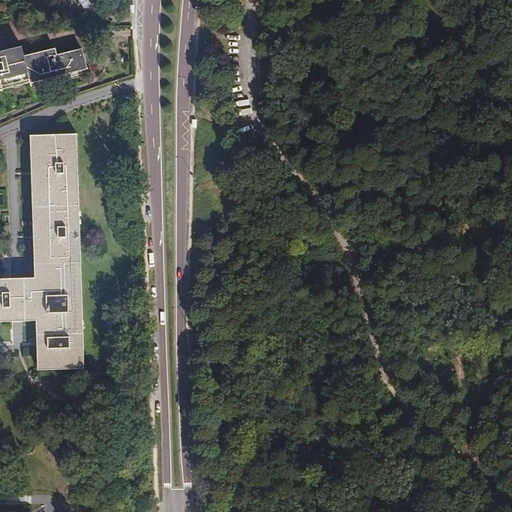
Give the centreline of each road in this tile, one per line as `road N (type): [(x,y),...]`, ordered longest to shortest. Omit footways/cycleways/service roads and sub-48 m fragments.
road 1 (track): [(511,497),(409,412),(381,374),(331,219),(251,119),(245,0)]
road 2 (primary): [(189,511),(178,230),(190,0)]
road 3 (primary): [(151,0),(168,511)]
road 4 (track): [(511,258),(470,309),(462,342),(463,398),(492,511)]
road 5 (track): [(267,0),(262,90),(251,119)]
